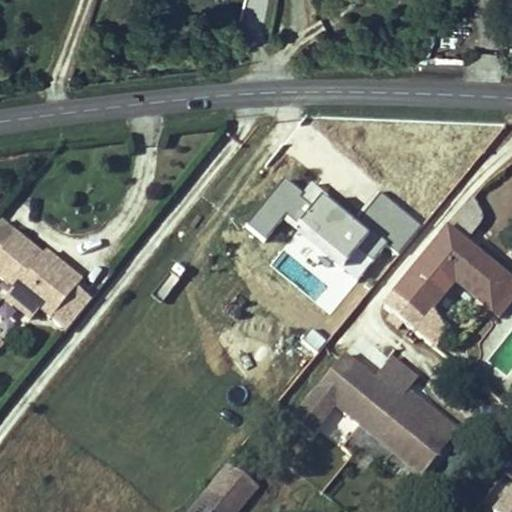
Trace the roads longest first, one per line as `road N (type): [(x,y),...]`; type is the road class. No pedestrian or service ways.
road 1 (tertiary): [(511,97),(299,93),(0,123)]
road 2 (unknown): [(511,177),(394,331),(459,404)]
road 3 (unknown): [(51,115),(87,68),(111,0)]
